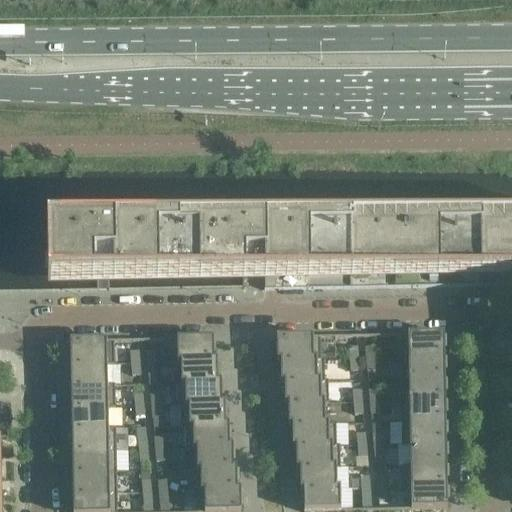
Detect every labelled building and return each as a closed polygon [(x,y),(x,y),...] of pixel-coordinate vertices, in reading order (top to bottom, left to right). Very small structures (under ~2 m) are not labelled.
[(511,219),(47,231),(49,287),(241,282),(241,294),(511,287),(511,219)] [(444,359),(444,337),(400,337),(400,360),(444,359)] [(321,361),(320,339),(276,340),(277,363),(324,361),(321,361)] [(213,363),(213,341),(169,342),(170,365),(217,364),(217,363),(213,363)] [(114,366),(114,343),(70,344),(70,367),(114,366)] [(358,360),(357,348),(349,349),(350,361),(358,360)] [(374,360),(373,348),(365,349),(366,361),(374,360)] [(156,365),(155,352),(146,353),(148,365),(156,365)] [(139,365),(138,353),(130,353),(131,365),(139,365)] [(445,381),(444,359),(400,360),(400,361),(408,361),(408,381),(445,381)] [(359,372),(358,360),(350,361),(351,373),(359,372)] [(375,372),(374,360),(366,361),(367,373),(375,372)] [(324,382),(324,361),(277,363),(280,363),(280,384),(328,383),(328,382),(324,382)] [(217,384),(217,364),(170,365),(181,365),(181,385),(177,385),(177,386),(221,385),(221,384),(217,384)] [(141,377),(139,365),(131,365),(132,377),(141,377)] [(157,377),(156,365),(148,365),(149,377),(157,377)] [(107,386),(107,366),(114,366),(70,367),(71,388),(115,387),(115,386),(107,386)] [(445,402),(445,381),(408,381),(408,402),(401,402),(401,403),(445,402)] [(328,405),(328,383),(280,384),(280,385),(284,385),(284,406),(328,405)] [(221,406),(221,385),(177,386),(177,407),(225,407),(225,406),(221,406)] [(115,409),(115,387),(71,388),(71,410),(115,409)] [(378,403),(377,391),(369,392),(370,404),(378,403)] [(362,404),(361,392),(353,392),(354,404),(362,404)] [(160,408),(159,395),(150,396),(152,408),(160,408)] [(143,408),(142,396),(134,397),(135,409),(143,408)] [(445,424),(445,402),(401,403),(401,425),(445,424)] [(379,415),(378,403),(370,404),(371,416),(379,415)] [(363,416),(362,404),(354,404),(355,417),(363,416)] [(325,425),(324,406),(328,406),(328,405),(284,406),(288,406),(288,427),(336,426),(336,425),(325,425)] [(225,427),(225,407),(177,407),(177,408),(181,408),(181,429),(229,428),(229,427),(225,427)] [(144,420),(143,408),(135,409),(136,421),(144,420)] [(161,420),(160,408),(152,408),(153,420),(161,420)] [(108,429),(108,410),(115,409),(71,410),(71,431),(116,430),(116,429),(108,429)] [(446,446),(445,424),(401,425),(402,446),(446,446)] [(336,447),(336,426),(288,427),(288,428),(292,428),(292,449),(340,448),(340,447),(336,447)] [(229,449),(229,428),(181,429),(181,430),(185,430),(185,450),(233,450),(233,449),(229,449)] [(116,452),(116,430),(71,431),(72,453),(116,452)] [(382,447),(381,434),(373,435),(374,447),(382,447)] [(366,447),(365,435),(357,436),(358,448),(366,447)] [(147,451),(146,439),(138,440),(139,452),(147,451)] [(163,451),(162,439),(154,439),(155,451),(163,451)] [(446,467),(446,446),(402,446),(402,447),(409,447),(410,468),(446,467)] [(367,459),(366,447),(358,448),(359,460),(367,459)] [(383,459),(382,447),(374,447),(375,459),(383,459)] [(340,469),(340,448),(292,449),(292,450),(296,449),(296,470),(340,469)] [(233,470),(233,450),(185,450),(185,451),(189,451),(189,472),(236,471),(236,470),(233,470)] [(148,463),(147,451),(139,452),(140,464),(148,463)] [(164,463),(163,451),(155,451),(156,464),(164,463)] [(116,474),(116,452),(72,453),(72,474),(116,474)] [(447,489),(446,467),(410,468),(410,489),(447,489)] [(336,490),(336,470),(340,470),(340,469),(296,470),(296,471),(300,471),(300,492),(340,491),(340,490),(336,490)] [(237,492),(236,471),(189,472),(189,473),(200,473),(201,493),(196,493),(196,494),(240,493),(240,492),(237,492)] [(117,495),(116,474),(72,474),(73,496),(117,495)] [(370,490),(369,478),(360,479),(362,491),(370,490)] [(386,490),(385,478),(377,478),(378,490),(386,490)] [(151,494),(150,482),(142,483),(143,495),(151,494)] [(167,494),(166,482),(158,482),(159,495),(167,494)] [(447,511),(447,489),(410,489),(411,511),(447,511)] [(371,502),(370,490),(362,491),(363,503),(371,502)] [(387,502),(386,490),(378,490),(379,502),(387,502)] [(340,511),(340,491),(300,492),(300,493),(304,493),(303,511),(340,511)] [(240,511),(240,493),(196,494),(196,511),(240,511)] [(152,506),(151,494),(143,495),(144,507),(152,506)] [(168,506),(167,494),(159,495),(160,507),(168,506)] [(117,511),(117,495),(73,496),(73,511),(117,511)]
